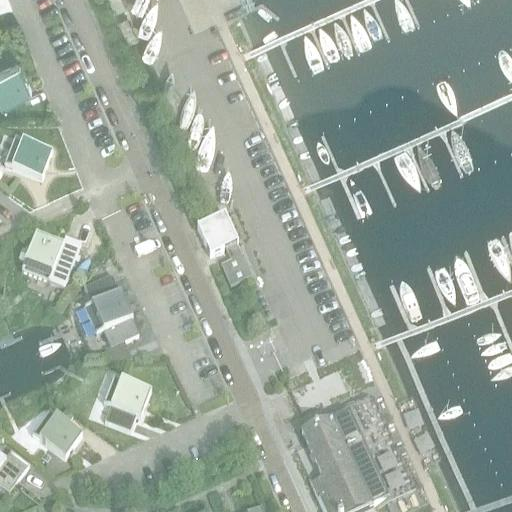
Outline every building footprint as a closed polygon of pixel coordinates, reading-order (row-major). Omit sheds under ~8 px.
[(123,8),(119,0),(105,0),(111,13),(123,8)] [(127,18),(119,21),(127,43),(136,39),(127,18)] [(0,72),(0,104),(31,91),(19,64),(0,72)] [(41,184),(52,156),(14,142),(4,169),(41,184)] [(224,218),(196,230),(209,260),(226,252),(231,263),(221,268),(230,288),(251,279),(237,247),(224,218)] [(64,291),(69,276),(72,268),(77,256),(81,246),(65,240),(62,248),(35,237),(29,254),(25,264),(21,275),(64,291)] [(22,251),(18,261),(25,264),(29,254),(22,251)] [(77,256),(72,268),(82,272),(86,260),(77,256)] [(120,295),(118,296),(111,279),(83,292),(90,308),(83,311),(95,338),(103,335),(110,351),(109,351),(110,354),(113,353),(118,364),(130,360),(124,345),(138,339),(131,322),(132,322),(120,295)] [(129,436),(135,420),(140,422),(151,395),(113,380),(103,408),(110,411),(104,426),(129,436)] [(327,425),(301,437),(322,484),(311,489),(321,511),(365,511),(385,503),(411,491),(371,403),(366,406),(345,415),(347,417),(327,426),(327,425)] [(66,412),(60,420),(67,425),(73,417),(66,412)] [(82,439),(49,415),(32,439),(64,463),(82,439)] [(4,463),(0,460),(0,445),(2,442),(0,440),(0,490),(8,496),(28,469),(10,455),(4,463)]
